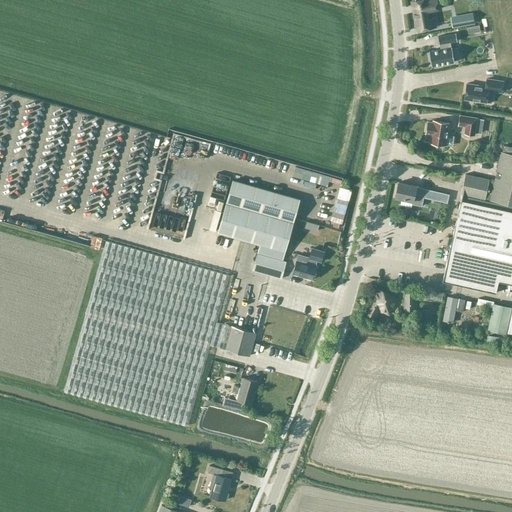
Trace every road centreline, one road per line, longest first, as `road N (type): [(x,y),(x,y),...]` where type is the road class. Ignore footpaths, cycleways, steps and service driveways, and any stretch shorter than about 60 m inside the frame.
road 1 (tertiary): [(267,511),(333,347),(369,221),(396,101),(394,0)]
road 2 (unknown): [(361,253),(411,271),(422,268),(430,248),(369,221)]
